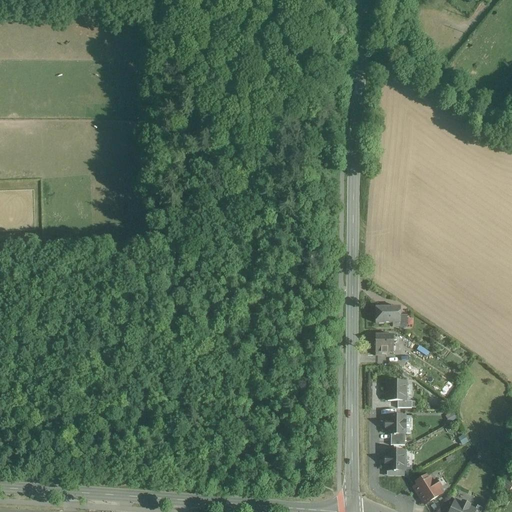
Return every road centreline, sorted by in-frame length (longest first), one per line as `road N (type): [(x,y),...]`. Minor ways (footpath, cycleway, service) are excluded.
road 1 (track): [(0,433),(214,440),(261,457),(254,178),(167,24),(168,0)]
road 2 (tertiary): [(366,0),(355,176),(354,511)]
road 3 (tertiary): [(354,511),(71,493)]
road 4 (track): [(167,332),(0,308)]
road 5 (residential): [(378,392),(375,489),(405,505),(403,511)]
